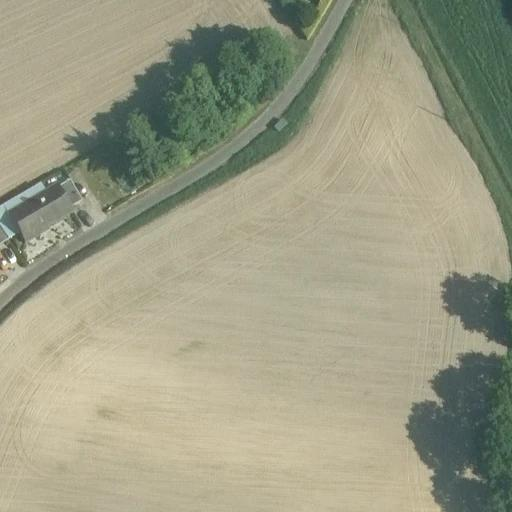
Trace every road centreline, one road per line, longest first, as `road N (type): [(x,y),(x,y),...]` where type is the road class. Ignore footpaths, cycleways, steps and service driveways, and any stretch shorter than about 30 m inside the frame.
road 1 (residential): [(0,303),(271,114),(343,0)]
road 2 (track): [(401,0),(511,211)]
